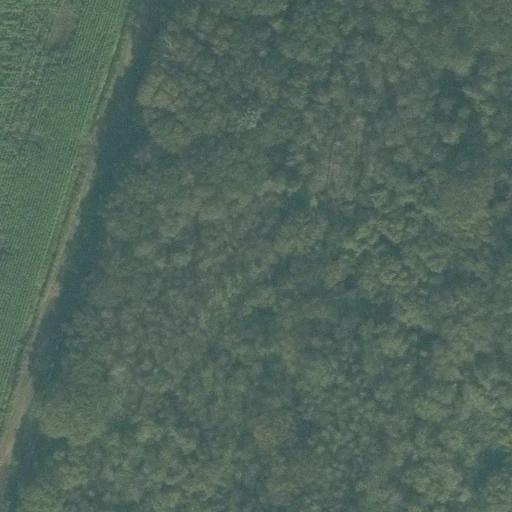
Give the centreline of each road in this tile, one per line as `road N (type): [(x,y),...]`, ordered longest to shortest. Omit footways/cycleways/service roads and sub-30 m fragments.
road 1 (track): [(148,0),(0,468)]
road 2 (track): [(106,140),(274,137),(271,38),(281,0)]
